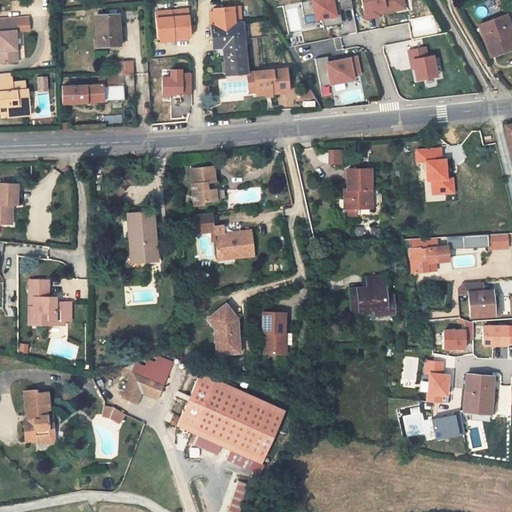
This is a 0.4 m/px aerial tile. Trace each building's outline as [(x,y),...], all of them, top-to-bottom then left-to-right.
[(333,0),(312,0),(316,21),(337,17),(333,0)] [(380,16),(379,13),(405,9),(403,0),(363,0),(367,18),(380,16)] [(212,17),(214,43),(215,43),(224,42),(225,47),(226,57),(228,75),(249,73),(244,23),(242,6),(214,8),(215,12),(215,16),(212,17)] [(189,9),(156,12),(158,39),(161,39),(166,38),(174,37),(184,36),(189,36),(192,36),(189,9)] [(19,13),(0,15),(0,31),(0,33),(2,46),(6,45),(7,57),(23,55),(19,25),(21,25),(33,23),(31,11),(19,13)] [(118,14),(97,17),(99,40),(95,40),(96,48),(121,46),(118,14)] [(502,15),(475,25),(487,57),(511,48),(506,35),(509,33),(502,15)] [(215,43),(215,48),(216,58),(226,57),(225,47),(224,42),(215,43)] [(434,56),(428,57),(426,47),(409,51),(412,69),(415,68),(417,81),(438,77),(434,56)] [(355,80),(354,75),(361,74),(358,57),(327,63),(331,85),(355,80)] [(135,73),(134,64),(134,60),(120,61),(121,74),(135,73)] [(291,92),(288,69),(255,72),(249,73),(249,77),(256,77),(258,92),(258,95),(277,93),(291,92)] [(171,70),(171,78),(164,78),(164,95),(183,95),(183,93),(191,93),(191,74),(183,74),(183,70),(171,70)] [(119,81),(118,73),(103,74),(102,83),(62,86),(64,105),(110,101),(128,100),(125,81),(119,81)] [(12,83),(11,76),(0,77),(0,106),(5,106),(6,113),(17,112),(17,110),(29,108),(27,90),(25,90),(24,82),(12,83)] [(36,77),(36,92),(46,92),(46,77),(36,77)] [(256,77),(249,77),(250,93),(258,92),(256,77)] [(318,105),(312,96),(301,99),(302,106),(318,105)] [(17,112),(6,113),(7,118),(29,115),(29,108),(17,110),(17,112)] [(71,116),(71,121),(71,123),(82,122),(82,115),(71,116)] [(441,161),(441,149),(416,150),(417,163),(427,162),(428,181),(432,180),(432,194),(454,193),(454,177),(449,178),(448,160),(441,161)] [(342,150),(329,151),(330,165),(343,164),(342,150)] [(144,175),(143,161),(131,162),(131,167),(129,169),(127,166),(118,176),(121,179),(120,180),(115,181),(116,193),(122,193),(122,199),(123,210),(131,209),(130,198),(130,185),(137,176),(144,175)] [(218,167),(194,170),(197,205),(206,205),(206,203),(220,201),(219,191),(211,191),(211,185),(220,183),(218,167)] [(349,170),(349,189),(351,189),(351,198),(345,197),(345,209),(349,209),(358,209),(373,208),(373,170),(349,170)] [(17,185),(0,183),(0,224),(8,224),(9,205),(12,205),(16,205),(17,185)] [(138,204),(137,204),(139,247),(152,246),(153,252),(165,251),(162,203),(155,203),(154,199),(138,200),(138,204)] [(358,217),(358,209),(349,209),(349,217),(358,217)] [(212,214),(194,216),(195,234),(213,232),(214,235),(216,257),(233,256),(234,259),(254,257),(251,231),(224,234),(223,226),(214,226),(212,214)] [(508,248),(507,234),(489,235),(489,247),(490,249),(508,248)] [(489,235),(463,237),(464,248),(489,247),(489,235)] [(418,239),(411,240),(411,249),(410,253),(411,275),(435,274),(435,265),(437,265),(438,263),(439,263),(441,264),(448,264),(447,248),(438,248),(437,238),(418,239)] [(54,276),(38,275),(38,289),(53,289),(54,276)] [(58,276),(54,276),(53,289),(38,289),(38,302),(42,302),(43,294),(58,293),(58,276)] [(367,284),(370,284),(386,282),(389,281),(388,276),(366,278),(367,284)] [(370,289),(351,291),(353,318),(362,317),(362,313),(376,311),(377,317),(396,316),(395,297),(388,297),(386,282),(370,284),(370,289)] [(469,292),(482,291),(481,283),(463,284),(459,289),(459,293),(469,292)] [(482,291),(469,292),(471,317),(494,315),(492,290),(482,291)] [(42,302),(38,302),(38,321),(56,321),(56,316),(72,317),(80,317),(80,298),(64,297),(65,294),(58,293),(43,294),(42,302)] [(226,302),(209,318),(217,327),(224,336),(225,342),(221,345),(222,350),(228,354),(242,353),(240,334),(238,334),(238,324),(240,324),(239,317),(226,302)] [(288,314),(264,314),(264,335),(266,336),(266,356),(280,356),(286,351),(286,337),(288,337),(288,314)] [(511,345),(511,326),(484,327),(484,346),(511,345)] [(220,355),(228,354),(222,350),(221,345),(225,342),(224,336),(217,327),(220,355)] [(466,349),(466,330),(445,331),(445,349),(466,349)] [(290,337),(288,337),(286,337),(286,351),(280,356),(289,356),(290,337)] [(136,391),(145,395),(151,381),(158,380),(172,386),(175,378),(185,353),(177,350),(174,356),(168,354),(166,361),(148,355),(144,366),(142,365),(134,390),(136,391)] [(229,370),(212,361),(186,413),(202,422),(203,422),(229,370)] [(441,374),(442,362),(426,361),(425,374),(430,374),(428,394),(427,394),(427,401),(441,403),(441,397),(448,397),(450,375),(441,374)] [(295,404),(229,370),(203,422),(208,424),(230,436),(268,456),(295,404)] [(491,375),(465,374),(463,413),(493,414),(494,386),(490,386),(491,375)] [(171,390),(172,386),(158,380),(151,381),(145,395),(150,397),(155,384),(171,390)] [(41,386),(27,387),(29,412),(32,412),(32,416),(26,417),(28,437),(37,437),(37,434),(50,433),(51,433),(49,413),(45,413),(44,407),(52,406),(51,388),(41,389),(41,386)] [(128,402),(119,400),(117,410),(125,411),(136,417),(141,409),(128,402)] [(56,414),(49,413),(51,433),(58,432),(56,414)] [(456,415),(433,420),(437,440),(460,435),(456,415)] [(202,422),(198,430),(203,433),(208,424),(203,422),(202,422)] [(208,424),(203,433),(225,445),(230,436),(208,424)] [(240,511),(255,476),(247,473),(231,511),(240,511)]
